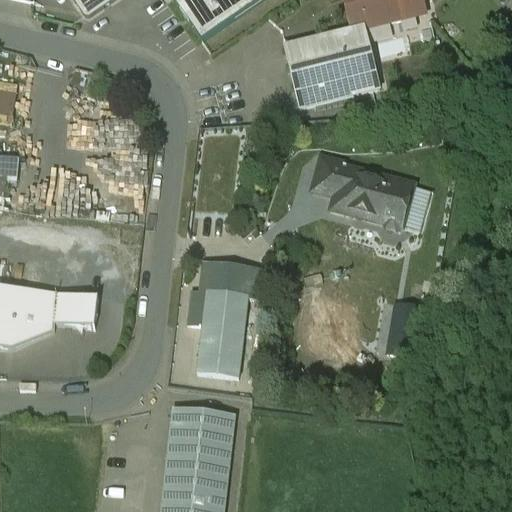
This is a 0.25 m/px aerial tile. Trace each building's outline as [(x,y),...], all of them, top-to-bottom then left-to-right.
[(75,0),(89,20),(118,0),(75,0)] [(170,0),(202,47),(270,0),(170,0)] [(353,0),(351,4),(353,13),(347,14),(353,36),(365,33),(365,34),(416,21),(411,2),(416,0),(353,0)] [(353,36),(285,53),(301,114),(380,95),(365,34),(365,33),(353,36)] [(24,184),(27,161),(0,157),(0,197),(12,199),(14,183),(24,184)] [(347,169),(322,162),(312,197),(336,203),(344,172),(346,173),(347,169)] [(346,173),(344,172),(336,203),(333,215),(385,229),(387,234),(397,236),(402,233),(414,191),(346,173)] [(268,277),(203,269),(200,297),(192,296),(188,330),(203,332),(198,379),(239,384),(249,305),(264,306),(268,277)] [(59,300),(0,293),(0,353),(13,355),(55,337),(56,330),(59,300)] [(99,305),(59,300),(56,330),(96,335),(99,305)] [(224,511),(236,421),(173,414),(161,511),(224,511)]
